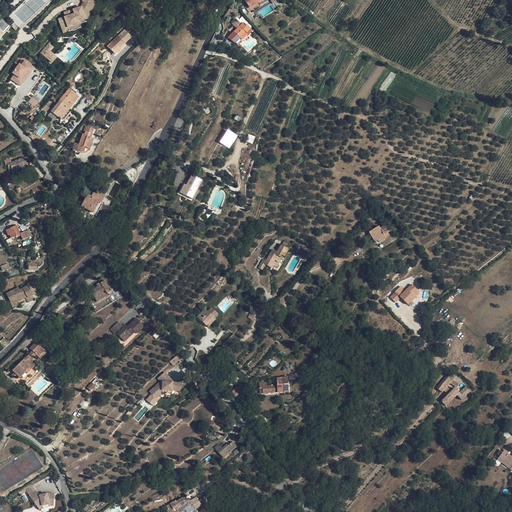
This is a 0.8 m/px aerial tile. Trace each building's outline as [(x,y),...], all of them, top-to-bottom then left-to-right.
[(83,0),(84,1),(82,7),(74,9),(75,14),(67,17),(60,19),(63,28),(68,26),(69,28),(81,24),(80,21),(86,18),(94,1),(93,0),(83,0)] [(244,0),(249,8),(252,11),(259,7),(257,3),(258,3),(258,4),(263,0),(244,0)] [(230,22),(236,28),(241,23),(235,17),(230,22)] [(0,38),(4,33),(2,32),(8,25),(1,19),(0,20),(0,38)] [(245,25),(243,23),(234,32),(237,35),(240,32),(242,34),(245,32),(246,33),(250,29),(245,24),(245,25)] [(488,27),(484,23),(479,28),(482,31),(488,27)] [(124,31),(118,36),(107,46),(111,50),(115,54),(121,48),(120,47),(125,43),(124,42),(130,37),(124,31)] [(48,53),(52,49),(47,46),(39,55),(50,64),(55,59),(48,53)] [(34,67),(24,61),(21,65),(19,64),(11,73),(13,75),(10,80),(20,86),(34,67)] [(74,82),(72,85),(78,91),(78,92),(79,93),(82,88),(74,82)] [(78,91),(72,85),(69,89),(59,100),(59,101),(51,112),(59,118),(57,121),(60,123),(71,110),(69,109),(74,103),(72,101),(77,95),(79,93),(78,92),(78,91)] [(83,96),(79,93),(77,95),(72,101),(74,103),(69,109),(71,110),(74,106),(83,96)] [(38,102),(31,98),(28,102),(31,105),(29,108),(30,109),(33,106),(35,107),(38,102)] [(94,128),(87,126),(85,132),(90,133),(88,137),(90,138),(94,128)] [(229,148),(237,136),(227,130),(219,143),(229,148)] [(90,133),(85,132),(84,135),(82,134),(79,143),(76,142),(76,144),(74,143),(73,148),(72,150),(78,152),(78,150),(81,151),(83,152),(85,147),(90,149),(93,139),(90,138),(88,137),(90,133)] [(66,137),(61,134),(56,140),(61,143),(66,137)] [(27,164),(25,157),(15,161),(12,162),(7,164),(9,171),(12,170),(16,169),(16,170),(24,167),(23,165),(27,164)] [(202,180),(192,175),(188,182),(186,185),(184,184),(180,193),(190,198),(192,192),(195,193),(202,180)] [(104,196),(97,192),(96,195),(93,193),(91,197),(87,195),(85,198),(81,206),(93,213),(99,202),(101,203),(104,196)] [(83,210),(78,206),(74,213),(77,215),(80,209),(82,211),(83,210)] [(206,210),(203,209),(197,218),(200,220),(206,210)] [(391,231),(387,224),(380,228),(379,226),(369,232),(375,242),(378,240),(384,236),(386,238),(390,236),(388,233),(391,231)] [(20,234),(17,225),(11,228),(6,230),(7,234),(9,233),(9,235),(11,238),(16,236),(16,238),(21,236),(22,240),(28,237),(26,231),(20,234)] [(288,243),(284,241),(282,245),(282,244),(277,252),(273,249),(267,260),(263,259),(258,268),(262,270),(265,265),(271,268),(273,265),(274,265),(276,262),(279,263),(283,256),(285,257),(289,249),(286,247),(288,243)] [(18,288),(10,291),(22,299),(24,299),(22,296),(25,294),(27,298),(31,296),(35,294),(34,291),(38,289),(34,280),(27,284),(28,285),(19,290),(18,288)] [(92,294),(95,299),(108,287),(104,280),(96,285),(97,286),(92,290),(94,293),(92,294)] [(405,290),(400,286),(390,297),(395,302),(400,297),(409,305),(420,292),(411,284),(405,290)] [(108,287),(95,299),(96,301),(108,294),(107,293),(111,291),(108,287)] [(118,290),(113,293),(110,297),(113,302),(122,297),(118,290)] [(16,302),(22,299),(10,291),(6,294),(11,302),(11,303),(15,301),(15,303),(16,302)] [(217,313),(211,308),(208,312),(205,309),(197,317),(205,325),(208,327),(216,319),(214,317),(217,313)] [(118,321),(110,329),(115,334),(116,333),(124,341),(134,331),(136,333),(143,325),(135,317),(126,326),(124,328),(122,326),(118,321)] [(44,351),(37,344),(31,350),(32,351),(13,371),(14,372),(17,375),(20,378),(26,372),(27,373),(34,366),(30,361),(36,355),(38,356),(44,351)] [(42,374),(38,370),(25,383),(29,387),(42,374)] [(158,382),(146,392),(151,398),(155,394),(157,396),(159,394),(169,395),(169,393),(174,394),(175,387),(172,386),(172,384),(171,384),(167,383),(167,378),(162,372),(155,378),(158,382)] [(455,376),(452,373),(438,390),(442,392),(455,376)] [(289,392),(288,377),(277,378),(277,385),(267,386),(267,382),(260,383),(260,388),(263,388),(263,393),(289,392)] [(245,388),(241,384),(232,392),(236,396),(245,388)] [(459,393),(455,388),(441,402),(446,406),(459,393)] [(237,447),(233,442),(228,446),(227,444),(218,452),(223,458),(237,447)] [(508,453),(504,450),(500,456),(497,459),(501,462),(503,460),(509,464),(509,465),(511,467),(510,469),(511,470),(511,457),(508,454),(508,453)] [(281,480),(279,480),(278,481),(276,481),(275,482),(274,482),(274,483),(273,484),(272,486),(272,487),(272,488),(272,489),(272,491),(273,492),(274,493),(275,494),(276,494),(277,495),(278,495),(279,495),(281,495),(283,495),(284,494),(285,493),(286,492),(286,491),(287,490),(287,489),(287,488),(287,486),(287,485),(286,484),(285,483),(285,482),(284,481),(282,481),(281,481),(281,480)] [(39,510),(43,508),(42,506),(49,505),(49,507),(53,507),(54,495),(47,494),(39,496),(35,491),(29,496),(39,510)] [(185,500),(183,498),(177,501),(176,500),(167,506),(169,509),(167,511),(176,511),(177,511),(181,511),(186,509),(185,508),(192,503),(191,502),(189,499),(188,498),(187,499),(185,500)] [(191,502),(192,503),(193,505),(195,509),(202,505),(197,498),(191,502)]
